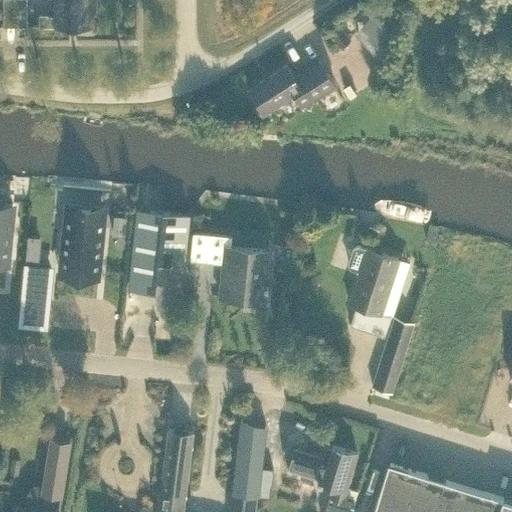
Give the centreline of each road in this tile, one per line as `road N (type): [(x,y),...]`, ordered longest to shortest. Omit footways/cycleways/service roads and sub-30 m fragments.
road 1 (unclassified): [(0,354),(289,388),(511,457)]
road 2 (unclassified): [(186,85),(115,97),(0,86)]
road 3 (unclassified): [(332,0),(186,85)]
